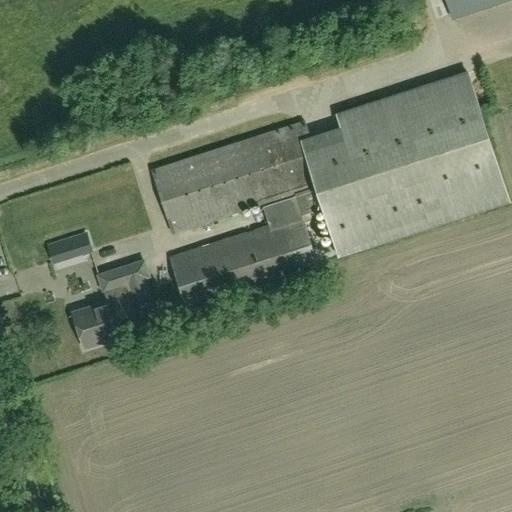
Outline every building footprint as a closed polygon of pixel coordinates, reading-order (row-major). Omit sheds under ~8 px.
[(447,0),(454,19),(510,0),(447,0)] [(341,127),(310,137),(302,140),(317,186),(325,209),(340,257),(511,203),(469,71),(337,114),(341,127)] [(172,233),(295,193),(317,186),(302,140),(310,137),(305,122),(153,171),(172,233)] [(62,252),(157,227),(145,182),(50,206),(62,252)] [(321,274),(302,216),(325,209),(317,186),(295,193),(296,196),(263,207),(269,226),(172,257),(191,315),(321,274)] [(138,331),(132,312),(154,304),(146,279),(150,277),(145,260),(98,275),(107,303),(73,314),(85,349),(138,331)] [(65,341),(58,307),(49,309),(47,300),(26,304),(36,348),(65,341)]
